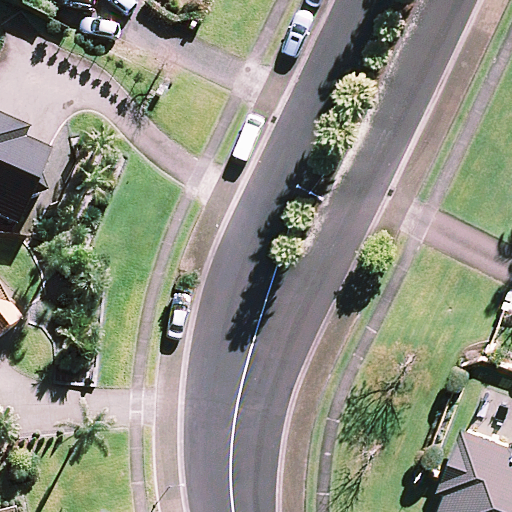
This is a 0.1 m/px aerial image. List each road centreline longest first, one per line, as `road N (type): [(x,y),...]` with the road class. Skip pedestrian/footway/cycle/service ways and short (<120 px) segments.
road 1 (residential): [(447,0),(329,254),(264,305)]
road 2 (residential): [(264,305),(259,222),(360,0)]
road 3 (residential): [(232,511),(227,461),(239,384),(264,305)]
